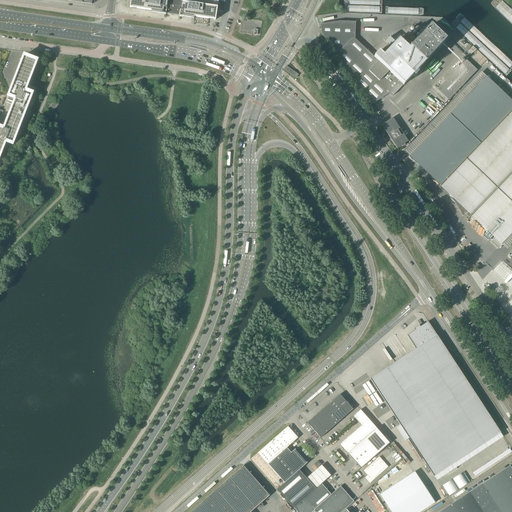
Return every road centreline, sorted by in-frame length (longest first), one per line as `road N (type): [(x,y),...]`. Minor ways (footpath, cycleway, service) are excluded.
road 1 (secondary): [(246,167),(270,144),(299,156),(365,262),(366,306),(340,349),(156,511)]
road 2 (secondary): [(161,511),(337,358),(359,335),(372,303),(361,242),(295,141),(265,113)]
road 3 (secondary): [(235,121),(225,278),(215,313),(174,400),(99,511)]
road 4 (secondary): [(117,511),(177,419),(227,319),(241,268),(246,167)]
road 5 (unclassified): [(511,344),(367,121)]
road 6 (unclassified): [(288,414),(428,293)]
road 7 (tertiary): [(292,112),(398,249)]
road 8 (unknown): [(511,86),(481,71),(392,160)]
road 9 (secondary): [(106,39),(191,55),(253,80)]
road 10 (tertiary): [(511,420),(428,293)]
road 11 (unclassified): [(288,414),(178,511)]
road 12 (tertiary): [(398,249),(331,141)]
